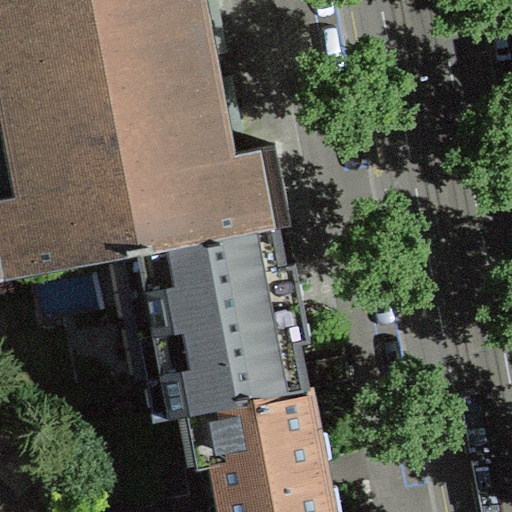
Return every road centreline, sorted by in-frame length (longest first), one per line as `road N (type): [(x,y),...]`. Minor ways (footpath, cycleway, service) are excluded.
road 1 (primary): [(364,0),(460,511)]
road 2 (primary): [(511,315),(450,0)]
